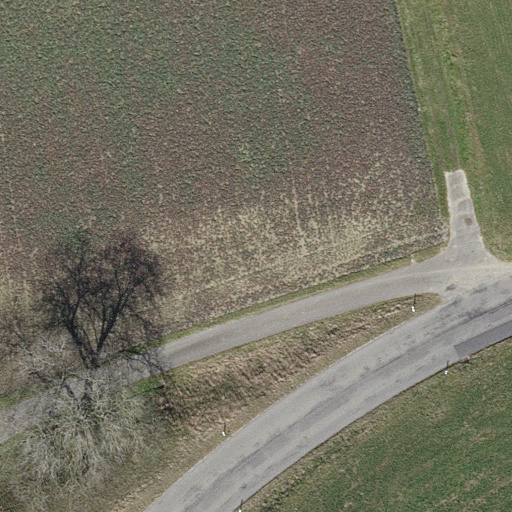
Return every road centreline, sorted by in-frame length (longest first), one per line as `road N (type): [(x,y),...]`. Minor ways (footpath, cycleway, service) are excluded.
road 1 (track): [(0,437),(56,399),(475,263)]
road 2 (tertiary): [(511,298),(276,442),(206,511)]
road 3 (track): [(417,0),(486,307)]
